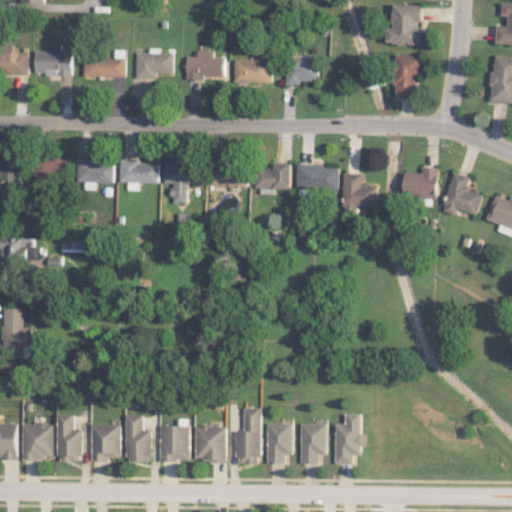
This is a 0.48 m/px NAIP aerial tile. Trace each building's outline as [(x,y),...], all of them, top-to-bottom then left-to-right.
[(511,2),(502,2),(501,15),(508,15),(507,25),(496,24),(495,43),(511,43),(511,2)] [(422,4),(393,3),(392,26),(386,26),(386,43),(419,44),(419,21),(422,21),(422,4)] [(0,74),(30,74),(30,52),(17,51),(17,44),(0,44),(0,74)] [(136,77),(157,77),(157,72),(174,72),(175,52),(159,52),(159,47),(150,47),(150,52),(137,52),(136,77)] [(35,73),(72,74),(73,51),(36,50),(35,73)] [(225,76),(226,57),(214,56),(214,50),(198,50),(198,56),(187,55),(187,79),(204,79),(204,75),(225,76)] [(286,83),(300,84),(300,80),(318,81),(319,54),(306,53),(306,60),(287,59),(286,83)] [(421,55),(395,54),(394,97),(415,98),(416,75),(420,75),(421,55)] [(489,101),(511,102),(511,56),(493,55),(489,101)] [(84,75),(126,76),(127,57),(85,56),(84,75)] [(235,81),(272,82),(273,59),(235,58),(235,81)] [(1,181),(20,182),(20,152),(2,152),(1,181)] [(71,157),(34,156),(34,178),(70,180),(71,157)] [(114,182),(114,160),(78,160),(77,181),(86,181),(86,189),(96,189),(96,182),(114,182)] [(120,182),(129,182),(128,189),(139,189),(139,182),(159,182),(159,161),(120,160),(120,182)] [(194,160),(165,160),(165,183),(171,183),(171,202),(188,202),(188,183),(195,183),(195,173),(194,173),(194,160)] [(292,162),(275,162),(275,167),(256,167),(256,192),(276,192),(276,188),(292,189),(292,162)] [(248,186),(249,166),(209,164),(208,186),(235,187),(235,186),(248,186)] [(339,165),(297,164),(297,187),(339,188),(339,165)] [(403,197),(437,198),(438,167),(421,166),(421,171),(404,171),(403,197)] [(442,210),(456,214),(458,209),(476,215),(482,193),(467,189),(471,177),(454,171),(442,210)] [(377,185),(363,185),(363,172),(344,172),(343,212),(358,212),(358,206),(377,207),(377,185)] [(486,219),(500,223),(497,230),(511,234),(511,195),(510,195),(509,199),(494,194),(486,219)] [(35,237),(1,237),(2,260),(42,259),(42,246),(35,246),(35,237)] [(31,308),(3,308),(3,346),(25,346),(25,356),(31,356),(31,308)] [(262,407),(245,407),(245,431),(237,430),(237,462),(262,462),(262,407)] [(82,460),(83,429),(75,428),(75,414),(59,413),(58,460),(82,460)] [(337,423),(336,463),(354,463),(355,454),(364,454),(365,433),(362,433),(363,413),(347,413),(347,423),(337,423)] [(152,429),(144,429),(145,414),(128,414),(127,460),(152,461),(152,429)] [(19,423),(0,422),(0,457),(18,458),(19,423)] [(268,462),(287,462),(287,453),(294,453),(294,423),(269,422),(268,462)] [(320,462),(320,453),(328,454),(328,423),(302,422),(302,462),(320,462)] [(54,423),(23,424),(24,459),(55,458),(54,423)] [(122,424),(93,424),(93,459),(122,459),(122,424)] [(161,460),(191,460),(192,425),(162,425),(161,460)] [(228,425),(197,425),(196,460),(227,460),(228,425)]
